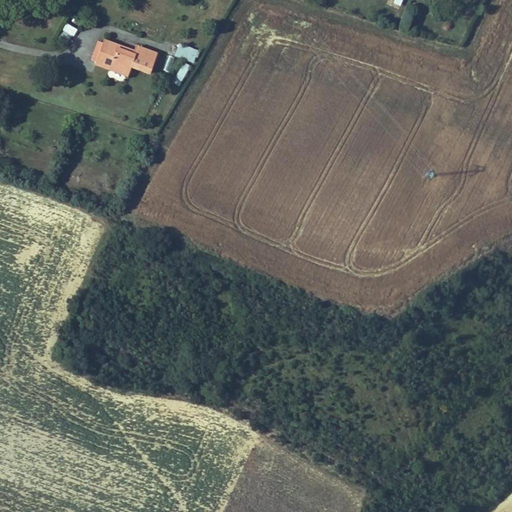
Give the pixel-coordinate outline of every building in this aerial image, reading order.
[(410,33),(417,6),(407,4),(401,31),(410,33)] [(59,36),(70,41),(76,29),(65,24),(59,36)] [(131,53),(101,40),(99,45),(92,61),(91,64),(104,70),(107,63),(113,66),(111,69),(124,74),(127,67),(143,74),(151,55),(134,47),(131,53)] [(92,61),(99,45),(93,42),(86,59),(92,61)] [(173,57),(194,64),(198,50),(177,44),(173,57)] [(179,86),(189,66),(182,62),(172,83),(179,86)]
